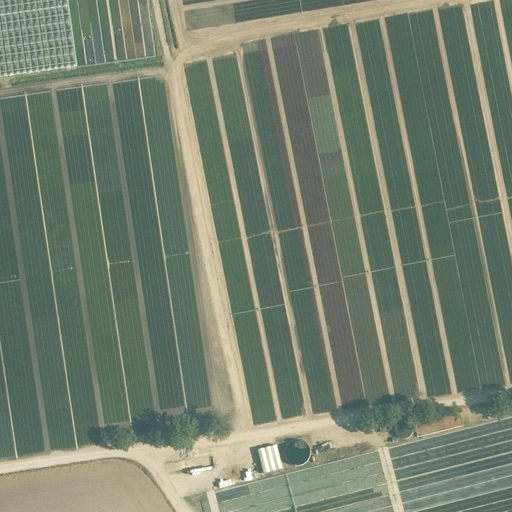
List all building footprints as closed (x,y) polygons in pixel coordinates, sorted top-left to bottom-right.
[(0,0),(0,73),(1,78),(77,67),(67,0),(0,0)] [(418,436),(462,425),(459,413),(415,425),(418,436)] [(321,452),(359,441),(354,423),(316,434),(321,452)] [(310,458),(311,453),(310,449),(307,444),(302,442),(298,441),(293,442),(288,445),(286,449),(285,454),(286,459),(289,463),(293,466),(298,467),(303,466),(307,463),(310,458)] [(216,464),(237,458),(233,444),(212,450),(216,464)] [(277,446),(258,451),(264,474),(283,470),(277,446)] [(229,469),(231,478),(236,477),(238,483),(254,478),(252,468),(242,471),(240,466),(229,469)]
